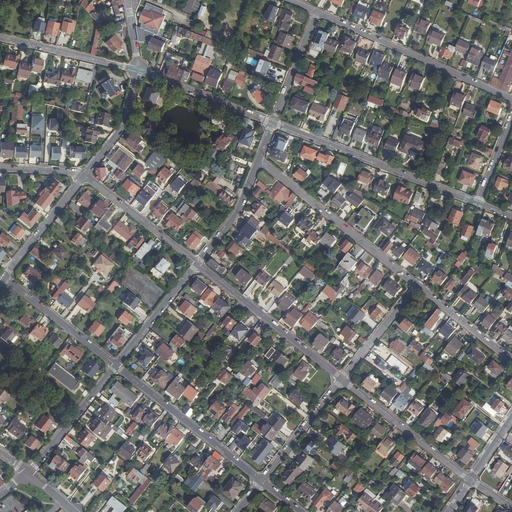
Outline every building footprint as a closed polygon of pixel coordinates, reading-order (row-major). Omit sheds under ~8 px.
[(82,0),(82,1),(80,4),(84,8),(90,3),(86,0),(82,0)] [(92,0),(90,3),(84,8),(89,13),(94,12),(91,8),(96,2),(93,0),(92,0)] [(371,5),(361,0),(359,4),(369,9),(371,5)] [(165,10),(147,3),(145,9),(143,13),(142,12),(142,13),(141,14),(140,16),(140,17),(140,19),(140,21),(140,22),(142,23),(140,28),(144,29),(158,34),(166,16),(163,15),(165,10)] [(350,13),(355,15),(358,6),(354,4),(350,13)] [(369,9),(359,4),(358,6),(355,15),(365,20),(367,16),(370,10),(370,9),(369,9)] [(207,7),(202,5),(197,18),(191,31),(205,37),(207,32),(196,28),(198,24),(199,24),(202,15),(204,16),(207,7)] [(279,8),(271,5),(268,13),(267,12),(265,17),(270,19),(269,20),(275,22),(277,17),(276,16),(279,8)] [(109,7),(112,16),(119,14),(119,13),(114,14),(112,6),(109,7)] [(292,18),(293,13),(281,8),(278,15),(282,17),(278,27),(288,31),(291,23),(288,22),(290,17),(292,18)] [(371,21),(382,26),(386,17),(375,11),(371,21)] [(106,24),(105,19),(101,19),(97,14),(94,12),(89,13),(97,22),(97,25),(106,24)] [(470,18),(484,24),(485,21),(479,19),(478,18),(471,15),(470,18)] [(44,19),(38,17),(37,21),(35,21),(33,30),(42,32),(44,23),(43,23),(44,19)] [(63,18),(60,31),(66,32),(69,33),(73,34),(76,21),(63,18)] [(432,24),(420,19),(416,30),(421,32),(421,33),(427,36),(432,24)] [(49,36),(49,34),(56,35),(58,25),(55,24),(48,22),(45,35),(49,36)] [(405,25),(400,23),(395,35),(405,39),(407,35),(408,35),(410,30),(404,28),(405,25)] [(139,42),(146,41),(146,39),(145,33),(144,29),(140,28),(137,26),(139,42)] [(171,41),(175,42),(178,35),(179,31),(183,33),(182,35),(191,39),(191,37),(203,42),(205,37),(191,31),(177,26),(172,40),(171,41)] [(330,34),(320,30),(315,44),(324,48),(328,38),(330,34)] [(291,48),(295,37),(282,32),(278,43),(291,48)] [(148,36),(147,33),(145,33),(146,39),(152,42),(153,38),(148,36)] [(122,43),(114,34),(105,43),(113,52),(116,49),(119,46),(122,43)] [(445,40),(431,34),(426,45),(431,47),(432,46),(440,49),(445,40)] [(219,42),(205,37),(203,42),(217,48),(219,42)] [(351,38),(347,37),(341,50),(347,52),(348,51),(353,53),(357,43),(350,40),(351,38)] [(152,42),(150,47),(162,52),(166,43),(153,38),(152,42)] [(324,48),(335,52),(339,42),(328,38),(324,48)] [(456,50),(470,56),(474,48),(474,46),(460,40),(456,48),(456,50)] [(278,61),(283,49),(274,45),(271,51),(268,57),(278,61)] [(440,55),(451,60),(456,50),(456,48),(451,46),(448,51),(443,49),(440,55)] [(485,53),(474,48),(470,56),(469,59),(474,61),(473,63),(479,66),(485,53)] [(356,60),(366,65),(371,53),(360,49),(356,60)] [(382,54),(377,52),(374,57),(371,65),(377,68),(376,71),(374,70),(373,72),(378,75),(383,62),(384,60),(380,59),(382,54)] [(511,52),(499,82),(493,79),(490,85),(497,88),(506,92),(508,87),(510,87),(511,85),(509,84),(511,78),(511,52)] [(5,55),(3,65),(10,67),(9,68),(15,69),(18,57),(12,56),(12,57),(5,55)] [(207,73),(212,61),(198,56),(191,73),(190,76),(191,77),(195,68),(196,69),(207,73)] [(482,67),(494,73),(498,63),(490,59),(486,57),(482,67)] [(42,61),(33,59),(31,65),(30,69),(34,70),(40,72),(42,61)] [(258,70),(267,74),(271,63),(262,59),(258,70)] [(178,68),(180,63),(175,61),(173,66),(171,71),(165,69),(163,74),(177,79),(181,69),(178,68)] [(389,79),(394,67),(389,66),(387,65),(388,64),(383,62),(378,75),(389,79)] [(19,64),(17,76),(28,79),(30,71),(30,69),(31,65),(26,64),(25,65),(19,64)] [(317,67),(312,65),(308,74),(307,73),(306,76),(312,79),(317,67)] [(272,66),(270,73),(282,77),(285,70),(272,66)] [(73,68),(70,68),(69,69),(68,71),(62,70),(61,72),(59,81),(71,84),(75,70),(74,70),(73,68)] [(76,78),(90,81),(92,72),(78,69),(76,78)] [(183,70),(181,69),(177,79),(187,83),(190,76),(191,73),(183,70)] [(207,73),(196,69),(193,77),(204,82),(207,73)] [(223,73),(212,69),(207,83),(218,87),(223,73)] [(402,87),(408,73),(404,72),(400,71),(400,70),(397,69),(391,82),(402,87)] [(61,72),(54,71),(54,74),(51,73),(51,75),(45,73),(43,82),(58,86),(59,81),(61,72)] [(231,71),(228,78),(236,81),(238,75),(239,73),(231,71)] [(298,74),(295,83),(300,85),(300,84),(306,86),(308,82),(318,86),(319,82),(312,79),(306,76),(298,74)] [(414,74),(410,85),(421,90),(425,78),(414,74)] [(243,77),(238,75),(236,81),(236,82),(243,85),(245,78),(243,77)] [(118,91),(110,78),(101,84),(101,85),(96,89),(103,100),(108,97),(109,97),(118,91)] [(234,85),(226,81),(223,89),(231,93),(234,85)] [(36,86),(30,85),(27,97),(32,98),(31,100),(35,101),(37,92),(40,89),(41,83),(38,83),(37,84),(36,86)] [(164,97),(166,92),(150,86),(148,91),(150,92),(147,99),(145,99),(143,104),(152,108),(154,102),(157,104),(160,96),(164,97)] [(251,90),(251,92),(260,102),(261,102),(263,101),(262,100),(267,97),(258,86),(256,86),(255,86),(255,88),(253,90),(252,90),(251,90)] [(334,106),(344,110),(349,98),(346,96),(347,93),(343,92),(342,95),(339,94),(334,106)] [(451,104),(462,108),(466,98),(467,96),(462,95),(461,96),(455,94),(451,104)] [(306,99),(296,95),(291,106),(307,112),(310,103),(305,101),(306,99)] [(382,106),(384,101),(370,95),(368,101),(375,104),(382,106)] [(488,110),(499,114),(501,108),(503,105),(492,100),(488,110)] [(51,129),(56,130),(57,107),(53,106),(48,105),(45,104),(42,106),(42,111),(52,111),(51,129)] [(80,105),(76,104),(76,105),(72,105),(70,104),(69,110),(83,113),(87,114),(88,108),(84,107),(80,106),(80,105)] [(314,104),(310,114),(317,117),(318,118),(318,117),(320,118),(319,120),(324,122),(324,120),(325,120),(329,109),(314,104)] [(478,108),(467,104),(463,114),(474,118),(478,108)] [(429,110),(424,108),(424,109),(422,108),(421,109),(418,108),(415,113),(421,116),(420,118),(428,122),(432,112),(429,111),(429,110)] [(40,143),(50,143),(50,142),(52,142),(53,134),(51,134),(51,129),(52,111),(42,111),(41,129),(40,143)] [(108,119),(110,114),(98,112),(95,124),(106,127),(108,119)] [(226,132),(216,144),(217,145),(214,148),(220,153),(221,153),(223,150),(224,151),(226,152),(229,149),(228,148),(233,143),(231,142),(236,136),(225,128),(226,125),(222,123),(222,122),(222,121),(223,121),(223,120),(223,119),(223,118),(223,117),(222,117),(222,116),(222,115),(221,115),(221,114),(220,114),(220,113),(219,113),(218,113),(218,112),(217,112),(216,112),(215,112),(212,116),(213,123),(217,126),(220,127),(223,129),(225,131),(226,132)] [(157,119),(154,116),(147,124),(148,126),(148,127),(146,128),(145,127),(143,125),(140,129),(145,133),(146,131),(157,140),(162,134),(163,134),(162,134),(163,133),(155,125),(156,123),(155,122),(157,119)] [(350,135),(356,122),(345,118),(341,128),(340,131),(350,135)] [(440,121),(437,120),(435,123),(432,122),(431,126),(438,128),(440,122),(440,121)] [(26,125),(16,124),(16,133),(26,133),(26,125)] [(247,126),(241,142),(245,144),(244,147),(250,150),(258,130),(247,126)] [(333,138),(337,140),(340,131),(341,128),(338,126),(333,138)] [(374,126),(372,132),(382,136),(384,130),(374,126)] [(491,130),(483,126),(478,138),(485,141),(488,135),(489,135),(491,130)] [(86,133),(84,141),(94,143),(96,135),(97,135),(99,130),(86,127),(85,133),(86,133)] [(366,134),(367,132),(357,128),(353,138),(363,142),(365,137),(366,137),(367,135),(366,134)] [(379,146),(382,136),(372,132),(367,144),(372,146),(373,143),(379,146)] [(137,136),(134,133),(127,142),(141,153),(144,148),(139,144),(143,140),(139,138),(137,136)] [(426,143),(406,135),(400,150),(408,153),(410,149),(422,154),(426,143)] [(285,151),(289,140),(279,137),(275,147),(285,151)] [(462,148),(464,143),(450,137),(451,138),(446,148),(452,150),(454,145),(462,148)] [(391,152),(395,154),(400,142),(389,139),(386,148),(389,149),(392,150),(391,152)] [(0,156),(11,157),(12,144),(0,143),(0,156)] [(318,151),(305,146),(301,155),(314,160),(318,151)] [(52,147),(51,159),(60,159),(61,147),(52,147)] [(85,147),(70,147),(70,156),(79,156),(79,158),(84,158),(85,147)] [(209,152),(199,165),(207,172),(211,167),(212,169),(216,165),(214,163),(221,154),(221,153),(220,153),(214,148),(212,147),(208,151),(209,152)] [(275,147),(272,156),(280,159),(281,158),(286,160),(289,152),(285,151),(275,147)] [(109,153),(106,157),(110,160),(118,166),(125,172),(135,159),(120,148),(113,157),(109,153)] [(328,156),(324,155),(326,149),(323,148),(318,159),(332,164),(334,157),(329,155),(328,156)] [(156,150),(146,163),(151,167),(157,172),(167,159),(156,150)] [(484,157),(473,153),(468,166),(479,170),(481,165),(482,162),(484,157)] [(110,160),(108,163),(114,168),(111,171),(112,173),(118,166),(110,160)] [(232,162),(229,171),(235,173),(238,164),(232,162)] [(442,163),(440,162),(436,173),(441,175),(445,164),(442,163)] [(147,170),(139,165),(133,172),(141,178),(147,170)] [(109,177),(111,179),(115,175),(116,177),(117,175),(116,174),(119,170),(125,175),(122,179),(121,180),(123,181),(129,174),(125,172),(118,166),(112,173),(109,177)] [(173,174),(165,167),(158,176),(166,183),(173,174)] [(309,175),(299,167),(296,170),(297,171),(298,172),(296,174),(295,175),(304,182),(308,176),(309,175)] [(107,174),(106,168),(97,168),(98,179),(104,178),(107,174)] [(125,175),(119,170),(116,174),(117,175),(122,179),(125,175)] [(371,175),(372,174),(362,170),(358,179),(368,183),(368,182),(372,183),(374,177),(371,175)] [(476,176),(464,171),(460,181),(464,183),(465,183),(465,184),(466,184),(467,184),(468,184),(472,186),(476,176)] [(217,173),(212,179),(218,184),(222,178),(217,173)] [(496,186),(495,186),(502,189),(504,185),(508,186),(511,179),(500,174),(498,180),(497,179),(496,181),(497,181),(496,186)] [(177,176),(170,185),(172,186),(178,177),(177,176)] [(329,187),(328,188),(335,193),(342,184),(335,179),(335,180),(329,176),(329,177),(324,183),(329,187)] [(178,178),(172,186),(175,189),(176,188),(180,192),(186,184),(178,178)] [(191,192),(192,193),(200,183),(195,178),(184,192),(186,193),(184,195),(187,197),(191,192)] [(141,188),(129,179),(124,185),(136,195),(141,188)] [(384,181),(379,179),(374,190),(387,195),(391,185),(383,182),(384,181)] [(56,183),(53,181),(47,188),(46,187),(43,190),(45,191),(53,197),(58,191),(59,191),(61,189),(61,188),(61,187),(58,185),(56,183)] [(260,181),(257,184),(264,190),(267,186),(260,181)] [(231,206),(236,201),(232,198),(224,192),(225,191),(214,182),(214,183),(209,189),(231,206)] [(293,193),(282,184),(276,191),(274,190),(272,192),(268,189),(266,191),(281,203),(282,201),(284,198),(287,201),(290,197),(291,198),(287,204),(285,206),(288,209),(298,197),(293,193)] [(169,185),(165,190),(173,197),(178,192),(169,185)] [(406,189),(399,186),(394,199),(399,201),(400,200),(409,203),(413,193),(406,190),(406,189)] [(257,198),(262,190),(259,187),(255,192),(254,191),(252,194),(257,198)] [(323,199),(327,192),(320,188),(316,195),(323,199)] [(361,193),(355,188),(354,191),(363,196),(364,195),(361,193)] [(136,199),(146,207),(154,197),(144,189),(136,199)] [(234,195),(227,189),(225,191),(224,192),(232,198),(234,195)] [(46,206),(53,197),(45,191),(41,196),(35,204),(42,209),(45,205),(46,206)] [(354,191),(352,193),(353,193),(363,201),(366,198),(363,196),(354,191)] [(25,198),(24,192),(13,193),(6,193),(7,207),(18,203),(18,198),(25,198)] [(413,201),(418,203),(422,194),(417,192),(413,201)] [(85,193),(84,193),(77,201),(87,209),(94,200),(88,196),(85,193)] [(347,200),(338,193),(332,201),(340,208),(341,208),(346,201),(347,200)] [(363,201),(353,193),(348,199),(359,207),(363,201)] [(106,206),(98,200),(90,210),(98,217),(106,206)] [(260,202),(258,200),(255,203),(257,205),(255,208),(252,211),(259,217),(267,208),(266,207),(260,202)] [(190,207),(191,207),(184,201),(177,209),(173,205),(171,208),(189,222),(194,217),(195,218),(197,218),(199,216),(198,214),(190,207)] [(169,211),(160,203),(153,212),(162,220),(169,211)] [(82,210),(75,205),(72,209),(79,215),(82,210)] [(281,206),(280,208),(281,208),(276,215),(281,218),(286,212),(288,209),(285,206),(283,205),(282,206),(281,206)] [(368,205),(365,209),(374,215),(380,207),(377,205),(375,207),(374,206),(372,208),(368,206),(368,205)] [(23,213),(18,219),(30,228),(40,215),(32,209),(27,216),(23,213)] [(426,213),(415,209),(412,216),(411,220),(417,223),(418,219),(423,221),(426,213)] [(463,213),(453,209),(449,220),(459,224),(463,213)] [(105,221),(111,214),(107,211),(94,227),(99,231),(102,227),(107,231),(111,226),(105,221)] [(279,220),(289,227),(295,219),(286,212),(281,218),(279,220)] [(184,222),(173,213),(166,222),(170,226),(171,224),(178,230),(184,222)] [(309,219),(306,216),(298,225),(308,233),(311,230),(314,225),(308,221),(309,219)] [(441,222),(430,216),(429,219),(439,225),(441,222)] [(58,217),(55,220),(61,225),(64,222),(58,217)] [(78,220),(79,221),(77,223),(75,227),(83,233),(87,228),(88,229),(91,225),(81,217),(78,220)] [(259,223),(252,217),(248,221),(254,225),(258,229),(260,227),(259,226),(259,225),(259,224),(258,224),(259,223)] [(389,222),(388,223),(384,219),(376,228),(380,231),(381,230),(389,236),(396,228),(395,228),(392,225),(389,222)] [(429,219),(428,219),(425,224),(428,225),(423,233),(436,240),(440,235),(441,231),(437,229),(439,225),(429,219)] [(483,233),(490,236),(495,224),(487,220),(486,223),(482,221),(477,234),(482,235),(483,233)] [(119,221),(113,229),(127,241),(136,230),(130,225),(128,228),(119,221)] [(248,221),(243,227),(245,229),(242,232),(249,238),(253,233),(250,230),(254,225),(248,221)] [(11,233),(18,239),(25,229),(17,222),(15,225),(17,226),(11,233)] [(9,231),(11,233),(17,226),(15,225),(14,224),(9,231)] [(469,237),(469,238),(474,227),(466,224),(462,234),(463,235),(469,237)] [(271,230),(266,226),(261,231),(266,236),(269,232),(271,230)] [(204,237),(196,230),(187,243),(194,249),(204,237)] [(305,237),(310,241),(312,239),(318,244),(320,241),(322,238),(311,230),(308,233),(305,237)] [(242,232),(236,240),(244,246),(250,239),(249,238),(242,232)] [(280,243),(281,242),(269,232),(266,236),(267,236),(271,239),(273,241),(278,245),(280,243)] [(320,241),(329,248),(330,247),(336,240),(327,232),(322,238),(320,241)] [(1,233),(0,234),(0,243),(0,244),(4,247),(9,240),(1,233)] [(77,233),(71,241),(80,249),(87,240),(77,233)] [(110,239),(107,236),(106,237),(101,243),(104,246),(110,239)] [(136,240),(133,238),(126,246),(129,249),(132,245),(138,250),(144,242),(142,240),(142,239),(140,238),(139,238),(138,237),(136,240)] [(154,242),(150,239),(146,244),(144,242),(138,250),(135,254),(134,254),(141,259),(146,252),(147,252),(151,248),(150,247),(154,242)] [(353,245),(347,240),(341,248),(347,252),(353,245)] [(227,249),(236,256),(240,250),(242,252),(244,250),(233,241),(227,249)] [(387,253),(394,245),(389,241),(387,244),(383,249),(387,253)] [(292,253),(280,243),(278,245),(281,247),(291,255),(292,253)] [(492,258),(497,245),(494,243),(493,245),(490,244),(486,256),(492,258)] [(67,252),(58,245),(52,253),(61,260),(67,252)] [(400,248),(398,246),(393,252),(400,258),(408,248),(406,246),(405,248),(402,246),(400,248)] [(46,257),(34,247),(30,252),(38,258),(38,259),(52,270),(53,268),(56,265),(51,261),(49,264),(44,260),(46,257)] [(94,258),(100,251),(97,248),(92,254),(91,255),(94,258)] [(420,255),(411,248),(404,257),(413,264),(420,255)] [(222,250),(218,255),(222,258),(226,253),(222,250)] [(92,254),(88,251),(83,257),(88,260),(91,255),(92,254)] [(439,257),(443,260),(447,254),(444,251),(439,257)] [(469,253),(466,251),(464,254),(463,253),(458,259),(459,260),(457,262),(461,265),(468,257),(469,253)] [(341,263),(351,271),(358,262),(351,256),(348,254),(341,263)] [(113,265),(100,255),(93,265),(97,268),(101,271),(105,275),(113,265)] [(169,264),(161,257),(152,268),(161,275),(169,264)] [(209,263),(223,274),(227,269),(224,267),(223,268),(221,266),(212,259),(209,263)] [(306,265),(314,271),(317,267),(307,260),(305,262),(307,263),(306,265)] [(424,260),(419,267),(419,268),(423,271),(428,274),(433,267),(424,260)] [(175,268),(181,273),(186,267),(180,262),(175,268)] [(366,279),(373,270),(362,262),(356,270),(366,279)] [(264,266),(262,264),(255,274),(258,276),(262,270),(265,267),(264,266)] [(305,266),(300,272),(312,281),(316,275),(305,266)] [(30,267),(24,274),(28,278),(34,283),(41,274),(38,272),(37,272),(30,267)] [(253,277),(243,269),(236,277),(241,280),(242,281),(242,282),(246,286),(253,277)] [(471,269),(462,281),(466,284),(475,273),(471,269)] [(497,269),(496,273),(504,278),(507,274),(497,269)] [(272,278),(262,270),(258,276),(255,279),(259,282),(262,284),(265,287),(272,278)] [(384,275),(378,270),(370,280),(377,285),(384,275)] [(448,277),(440,270),(438,273),(436,275),(433,278),(441,285),(448,277)] [(56,274),(55,276),(63,283),(64,282),(68,285),(69,284),(56,274)] [(50,280),(57,285),(60,281),(53,276),(50,280)] [(208,287),(198,279),(192,287),(201,295),(208,287)] [(383,287),(395,297),(402,288),(390,279),(383,287)] [(456,282),(452,279),(446,286),(451,291),(455,286),(454,285),(456,282)] [(249,296),(257,283),(253,280),(245,294),(249,296)] [(275,294),(280,297),(286,289),(275,280),(268,289),(271,292),(273,292),(275,294)] [(368,282),(365,280),(357,290),(360,292),(368,282)] [(117,284),(113,281),(106,290),(104,292),(108,295),(117,284)] [(57,291),(52,297),(56,300),(62,292),(68,285),(64,282),(63,283),(58,290),(57,291)] [(335,290),(340,294),(345,287),(340,283),(335,290)] [(323,290),(335,300),(340,294),(335,290),(328,284),(323,290)] [(458,295),(467,302),(467,301),(471,304),(477,295),(466,286),(458,295)] [(216,294),(210,288),(202,298),(205,300),(209,303),(213,306),(217,301),(213,298),(216,294)] [(67,309),(73,300),(62,292),(56,300),(59,303),(63,307),(63,306),(67,309)] [(140,301),(130,293),(122,302),(132,310),(135,306),(134,305),(135,304),(137,305),(140,301)] [(296,301),(286,294),(277,305),(281,308),(281,307),(287,311),(296,301)] [(95,304),(84,295),(77,304),(80,307),(81,306),(84,309),(84,310),(88,313),(95,304)] [(490,304),(481,296),(474,305),(483,312),(490,304)] [(231,306),(220,298),(217,301),(213,306),(212,307),(223,316),(231,306)] [(189,302),(187,300),(181,308),(187,312),(185,314),(191,318),(198,309),(193,305),(189,302)] [(302,312),(304,314),(313,303),(311,302),(304,310),(302,312)] [(70,314),(74,317),(81,308),(77,305),(70,314)] [(364,318),(366,315),(365,314),(361,310),(357,307),(349,317),(357,324),(360,320),(363,317),(364,318)] [(382,311),(378,307),(375,310),(374,309),(370,314),(368,316),(370,317),(371,316),(375,320),(382,311)] [(301,314),(294,308),(286,318),(295,326),(304,315),(301,314)] [(442,311),(439,308),(422,329),(424,331),(427,327),(431,323),(434,325),(440,317),(438,316),(442,311)] [(126,325),(132,317),(124,311),(118,319),(126,325)] [(319,320),(310,313),(301,324),(304,327),(305,326),(311,330),(317,323),(319,320)] [(24,314),(20,320),(29,328),(30,327),(31,327),(35,322),(32,319),(31,320),(24,314)] [(491,315),(489,314),(482,323),(489,329),(497,320),(491,315)] [(238,322),(230,316),(224,323),(228,326),(224,331),(230,336),(232,333),(239,324),(237,323),(238,322)] [(295,326),(286,318),(285,319),(295,327),(295,326)] [(317,323),(324,329),(327,326),(321,321),(323,320),(321,318),(319,320),(317,323)] [(414,324),(407,318),(401,326),(408,331),(414,324)] [(502,319),(500,322),(509,329),(511,326),(502,319)] [(103,328),(95,321),(89,329),(97,336),(103,328)] [(199,329),(190,321),(180,333),(190,341),(199,329)] [(444,337),(453,326),(448,322),(439,333),(444,337)] [(500,322),(493,331),(497,334),(498,333),(500,334),(501,333),(504,335),(508,330),(509,329),(500,322)] [(216,323),(207,335),(209,337),(219,325),(216,323)] [(232,333),(241,341),(249,330),(240,323),(239,324),(232,333)] [(34,336),(40,341),(48,331),(45,328),(44,329),(41,327),(37,324),(29,333),(34,337),(34,336)] [(20,334),(9,326),(4,332),(3,331),(1,334),(3,335),(0,338),(8,344),(13,338),(15,335),(17,337),(20,334)] [(357,333),(347,326),(341,333),(347,338),(345,341),(349,344),(357,333)] [(31,327),(30,327),(29,328),(23,336),(25,338),(32,329),(31,327)] [(97,336),(89,329),(87,331),(96,337),(97,336)] [(511,342),(511,332),(508,330),(504,335),(502,337),(511,344),(511,342)] [(255,333),(249,340),(256,345),(262,339),(259,336),(255,333)] [(124,340),(116,334),(110,341),(118,347),(124,340)] [(330,341),(321,334),(314,343),(323,350),(330,341)] [(61,341),(53,335),(48,341),(56,348),(61,341)] [(185,341),(177,335),(170,344),(180,352),(182,350),(180,348),(185,341)] [(407,343),(399,337),(395,342),(392,346),(389,349),(403,360),(409,364),(411,362),(400,354),(406,346),(405,346),(407,343)] [(454,356),(463,344),(455,337),(445,349),(454,356)] [(419,351),(423,347),(414,340),(410,345),(408,347),(412,351),(413,350),(415,347),(417,349),(419,351)] [(76,362),(83,354),(77,349),(76,350),(74,348),(71,346),(70,347),(67,344),(60,353),(63,356),(65,353),(76,362)] [(164,344),(159,350),(154,346),(151,349),(167,361),(175,352),(164,344)] [(208,351),(202,346),(200,349),(212,358),(214,356),(208,351)] [(348,354),(339,347),(333,355),(341,362),(348,354)] [(486,357),(473,347),(467,355),(479,365),(486,357)] [(145,348),(142,353),(144,354),(139,361),(146,366),(146,367),(155,356),(145,348)] [(284,365),(289,359),(277,349),(269,359),(272,360),(274,357),(284,365)] [(384,355),(378,350),(375,354),(381,358),(384,355)] [(23,362),(26,359),(15,351),(13,354),(23,362)] [(430,365),(434,361),(426,355),(427,354),(424,352),(420,357),(426,362),(430,365)] [(379,357),(375,362),(379,366),(380,366),(384,370),(386,367),(384,365),(386,362),(379,357)] [(98,367),(89,360),(81,370),(91,378),(94,374),(93,373),(98,367)] [(404,371),(407,373),(412,367),(409,364),(403,360),(398,366),(399,367),(398,368),(403,372),(404,371)] [(503,368),(494,360),(488,367),(498,375),(503,368)] [(258,368),(249,361),(241,371),(242,372),(244,374),(244,373),(249,377),(252,374),(252,375),(256,371),(258,368)] [(73,376),(55,362),(48,370),(72,389),(73,388),(77,383),(79,381),(73,376)] [(309,366),(304,362),(297,371),(294,368),(286,379),(296,387),(298,384),(291,379),(295,374),(302,380),(309,372),(306,370),(309,366)] [(218,377),(226,384),(232,376),(223,368),(217,375),(219,376),(218,377)] [(157,369),(151,377),(154,380),(155,379),(158,381),(157,382),(158,383),(164,388),(171,380),(167,377),(169,375),(162,370),(160,372),(157,369)] [(415,369),(410,376),(412,378),(413,379),(418,372),(415,369)] [(461,369),(453,379),(461,386),(469,375),(461,369)] [(180,378),(183,374),(181,372),(166,392),(173,397),(174,395),(179,399),(184,394),(187,389),(179,383),(181,379),(180,378)] [(270,382),(277,388),(285,378),(278,372),(270,382)] [(252,375),(252,374),(249,377),(248,378),(244,384),(247,386),(251,381),(255,377),(252,375)] [(255,384),(261,376),(257,374),(255,377),(251,381),(255,384)] [(369,377),(363,384),(371,391),(374,393),(382,383),(379,381),(379,379),(378,378),(376,379),(374,377),(374,375),(373,374),(372,375),(370,377),(369,377)] [(193,387),(198,381),(195,379),(187,389),(184,394),(193,401),(199,392),(193,387)] [(407,379),(400,388),(403,389),(402,391),(403,391),(411,382),(410,381),(407,379)] [(122,398),(129,390),(118,381),(111,390),(115,393),(109,400),(116,406),(122,398)] [(390,402),(398,393),(388,385),(381,395),(390,402)] [(244,390),(248,393),(246,395),(254,402),(259,396),(253,391),(250,389),(247,386),(244,390)] [(259,389),(258,390),(255,388),(253,391),(259,396),(262,398),(264,399),(270,392),(262,386),(261,387),(259,389)] [(138,398),(129,390),(122,398),(132,406),(138,398)] [(306,398),(296,390),(290,398),(300,406),(306,398)] [(404,397),(401,394),(394,403),(397,406),(397,405),(400,407),(403,410),(410,401),(404,397)] [(258,414),(260,411),(255,406),(255,405),(258,406),(259,404),(259,403),(262,398),(259,396),(254,402),(252,404),(253,405),(250,408),(258,414)] [(483,407),(495,417),(505,403),(498,398),(492,407),(486,403),(483,407)] [(349,404),(343,399),(337,406),(348,415),(355,406),(350,403),(349,404)] [(461,418),(472,405),(464,399),(454,411),(448,406),(446,410),(452,414),(454,412),(461,418)] [(408,409),(418,416),(425,407),(415,400),(408,409)] [(219,417),(226,408),(216,401),(209,410),(219,417)] [(222,418),(227,422),(239,408),(233,403),(231,406),(232,406),(225,414),(222,418)] [(32,407),(27,404),(24,409),(28,412),(32,407)] [(117,412),(107,404),(100,413),(101,414),(99,417),(107,424),(117,412)] [(143,405),(141,407),(137,412),(133,417),(141,423),(143,420),(149,413),(145,411),(147,408),(143,405)] [(250,407),(247,405),(245,407),(246,408),(242,413),(242,416),(242,417),(250,407)] [(295,405),(292,408),(301,416),(304,412),(295,405)] [(191,408),(188,406),(185,409),(183,412),(186,415),(186,414),(191,408)] [(431,422),(437,414),(428,407),(422,415),(423,416),(420,420),(427,426),(430,422),(431,422)] [(190,417),(194,411),(191,408),(186,414),(190,417)] [(369,414),(362,408),(353,419),(365,429),(373,420),(367,415),(369,414)] [(154,415),(159,419),(160,417),(151,410),(150,411),(154,414),(154,415)] [(455,424),(458,419),(452,414),(446,410),(438,419),(441,421),(442,420),(448,424),(451,420),(454,423),(455,424)] [(152,427),(159,419),(154,415),(154,414),(150,411),(149,413),(143,420),(152,427)] [(200,421),(205,415),(200,412),(195,418),(200,421)] [(336,418),(327,412),(325,415),(333,422),(336,418)] [(286,421),(277,414),(269,423),(278,430),(282,424),(283,425),(286,421)] [(488,418),(494,423),(497,419),(491,414),(488,418)] [(35,426),(44,433),(52,422),(44,415),(35,426)] [(232,423),(235,426),(240,420),(241,419),(237,416),(232,423)] [(16,421),(17,419),(15,417),(7,429),(9,431),(19,439),(26,428),(16,421)] [(90,428),(101,437),(105,431),(103,430),(107,424),(99,417),(98,417),(95,420),(96,421),(94,423),(90,428)] [(444,438),(449,432),(441,426),(443,423),(441,421),(438,419),(435,424),(440,427),(434,435),(434,436),(434,437),(439,441),(440,440),(441,441),(444,438)] [(240,431),(246,424),(240,420),(235,426),(234,427),(240,431)] [(442,420),(441,421),(443,423),(450,428),(451,427),(448,424),(442,420)] [(138,425),(135,422),(128,431),(130,433),(129,435),(130,436),(138,425)] [(171,426),(169,428),(163,423),(157,432),(166,439),(175,429),(171,426)] [(266,435),(272,439),(279,431),(278,430),(269,423),(267,426),(266,425),(263,428),(256,423),(253,427),(261,434),(262,432),(264,433),(264,434),(265,436),(266,435)] [(387,430),(378,423),(371,431),(381,439),(387,430)] [(105,431),(107,433),(111,427),(107,424),(103,430),(105,431)] [(337,426),(333,431),(340,436),(343,432),(349,436),(347,437),(352,441),(357,435),(342,424),(339,428),(337,426)] [(105,431),(101,437),(104,439),(112,428),(111,427),(107,433),(105,431)] [(92,440),(93,441),(96,437),(86,428),(83,432),(84,432),(78,440),(87,447),(92,440)] [(178,444),(185,436),(175,428),(166,439),(166,440),(171,445),(175,441),(178,444)] [(246,443),(253,448),(262,437),(255,431),(251,428),(238,444),(243,448),(246,444),(245,444),(246,443)] [(319,437),(313,432),(311,436),(317,440),(319,437)] [(38,447),(41,443),(40,443),(37,441),(31,435),(24,444),(32,450),(35,447),(36,445),(38,447)] [(67,435),(65,438),(76,447),(78,444),(67,435)] [(392,441),(392,442),(386,437),(377,448),(386,456),(396,444),(392,441)] [(480,444),(472,437),(471,438),(470,437),(469,439),(470,440),(467,442),(474,448),(476,449),(480,444)] [(337,438),(329,448),(337,454),(345,445),(337,438)] [(132,455),(136,450),(128,445),(130,443),(127,441),(119,451),(131,460),(134,456),(132,455)] [(238,444),(235,441),(229,448),(232,451),(238,444)] [(320,447),(313,441),(305,451),(306,452),(309,454),(312,451),(315,454),(320,447)] [(465,446),(458,456),(466,463),(474,453),(472,451),(474,448),(467,442),(466,441),(463,445),(465,446)] [(146,460),(153,451),(144,444),(139,449),(142,451),(139,455),(146,460)] [(197,449),(192,445),(187,451),(192,455),(197,449)] [(83,457),(88,451),(81,446),(77,451),(83,457)] [(86,457),(88,459),(91,456),(92,455),(88,451),(83,457),(82,458),(84,459),(86,457)] [(119,451),(117,453),(129,462),(131,460),(119,451)] [(221,463),(218,460),(222,456),(216,451),(212,456),(212,455),(211,456),(205,464),(208,467),(209,467),(209,466),(213,469),(215,467),(217,469),(221,463)] [(405,456),(398,451),(390,462),(397,467),(405,456)] [(197,455),(191,462),(201,469),(202,467),(205,464),(211,456),(207,452),(202,459),(197,455)] [(309,454),(306,452),(302,457),(300,459),(299,458),(295,463),(304,469),(305,470),(314,458),(309,454)] [(426,461),(416,453),(409,461),(419,470),(426,461)] [(65,471),(70,464),(58,455),(53,461),(65,471)] [(92,455),(91,456),(100,464),(101,462),(92,455)] [(173,472),(181,462),(173,456),(165,465),(173,472)] [(348,460),(343,456),(340,460),(345,464),(348,460)] [(509,466),(500,460),(492,472),(501,478),(509,466)] [(69,473),(78,480),(90,465),(87,462),(83,466),(81,464),(79,467),(76,465),(69,473)] [(295,463),(295,462),(291,467),(292,467),(283,478),(286,479),(283,482),(286,484),(288,482),(291,483),(296,477),(297,478),(304,469),(295,463)] [(431,477),(438,470),(429,462),(422,470),(431,477)] [(147,471),(146,470),(150,465),(147,463),(140,472),(144,475),(147,471)] [(133,466),(127,474),(131,477),(132,476),(138,481),(143,485),(148,478),(144,475),(140,472),(133,466)] [(161,471),(158,468),(150,479),(152,481),(153,481),(159,473),(161,471)] [(388,475),(392,478),(398,470),(396,468),(394,470),(393,469),(388,475)] [(400,469),(396,474),(400,478),(404,473),(400,469)] [(438,470),(431,477),(441,485),(447,477),(443,475),(441,473),(442,472),(438,469),(438,470)] [(155,483),(161,475),(159,473),(153,481),(155,483)] [(112,482),(103,474),(102,476),(99,479),(96,483),(97,483),(96,484),(99,487),(100,486),(105,490),(112,482)] [(202,483),(204,480),(197,474),(194,477),(202,483)] [(441,485),(440,486),(447,492),(455,483),(448,476),(447,477),(441,485)] [(191,481),(198,487),(202,483),(194,477),(191,481)] [(64,487),(69,481),(65,478),(60,484),(64,487)] [(143,485),(130,500),(135,504),(135,503),(152,481),(150,479),(148,478),(143,485)] [(243,486),(233,478),(223,491),(233,498),(243,486)] [(187,487),(194,493),(198,487),(191,481),(187,487)] [(298,490),(310,500),(317,491),(305,482),(298,490)] [(365,488),(359,483),(354,489),(360,494),(365,488)] [(421,488),(414,483),(407,491),(414,496),(421,488)] [(397,505),(407,493),(395,484),(391,489),(393,490),(390,494),(388,492),(388,493),(386,496),(392,501),(397,505)] [(243,486),(233,498),(234,499),(244,486),(243,486)] [(325,499),(329,502),(335,495),(331,492),(326,488),(320,495),(314,503),(319,507),(325,499)] [(372,498),(365,493),(357,502),(360,504),(360,505),(363,508),(366,511),(366,510),(368,511),(369,511),(379,511),(384,507),(377,502),(375,505),(372,503),(369,501),(372,498)] [(223,502),(215,495),(210,501),(208,503),(216,510),(218,508),(223,502)] [(113,496),(108,503),(115,508),(112,511),(123,511),(127,507),(113,496)] [(189,506),(196,511),(198,511),(206,502),(199,496),(197,499),(194,496),(193,496),(190,499),(190,500),(189,501),(192,503),(189,506)] [(338,502),(343,507),(348,501),(342,497),(338,502)] [(472,511),(476,506),(477,506),(479,503),(479,501),(475,498),(473,499),(471,502),(471,503),(465,511),(472,511)] [(273,511),(278,508),(267,499),(261,507),(267,511),(273,511)] [(329,511),(339,511),(343,507),(338,502),(335,500),(328,510),(329,511)]
